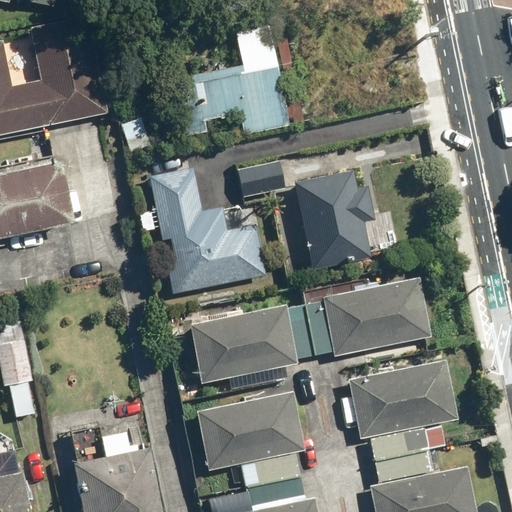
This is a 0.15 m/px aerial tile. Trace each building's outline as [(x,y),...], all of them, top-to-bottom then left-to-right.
[(0,134),(105,112),(85,15),(29,27),(40,79),(10,85),(0,39),(0,134)] [(166,79),(179,137),(205,132),(202,120),(237,113),(242,134),(288,124),(267,27),(232,35),(238,64),(166,79)] [(0,170),(0,236),(70,222),(56,158),(0,170)] [(236,168),(242,197),(283,189),(278,159),(236,168)] [(148,175),(171,293),(265,275),(254,223),(225,229),(220,206),(200,210),(192,166),(148,175)] [(291,181),(309,270),(369,257),(361,222),(371,220),(364,185),(355,187),(351,169),(291,181)] [(320,297),(332,356),(428,336),(415,277),(320,297)] [(186,323),(198,382),(294,362),(281,303),(186,323)] [(9,385),(16,417),(36,412),(29,382),(34,381),(20,320),(0,324),(0,370),(3,386),(9,385)] [(345,378),(357,437),(453,417),(440,358),(345,378)] [(192,410),(204,469),(300,449),(287,390),(192,410)] [(0,447),(0,511),(27,511),(13,445),(0,447)] [(69,461),(79,511),(158,511),(145,446),(69,461)] [(367,485),(373,511),(473,511),(463,465),(367,485)] [(237,511),(313,511),(311,497),(237,511)]
